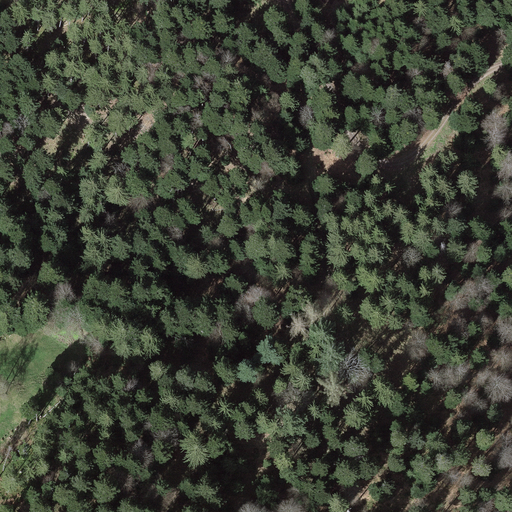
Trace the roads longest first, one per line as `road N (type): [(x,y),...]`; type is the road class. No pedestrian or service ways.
road 1 (track): [(162,511),(319,325),(325,304),(296,0)]
road 2 (track): [(298,0),(336,110),(376,160),(417,154),(471,82),(511,62)]
